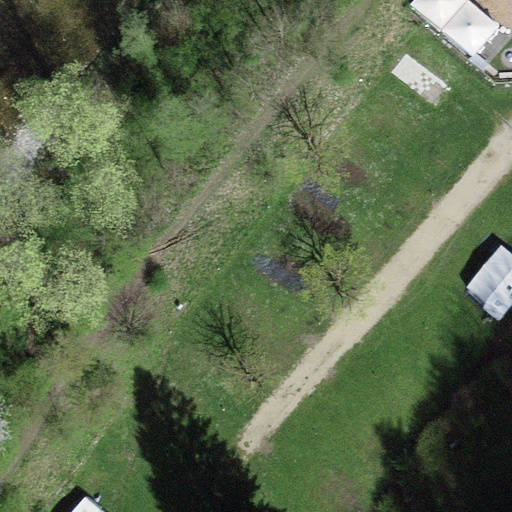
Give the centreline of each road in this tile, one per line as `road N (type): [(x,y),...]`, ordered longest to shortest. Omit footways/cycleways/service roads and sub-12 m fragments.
road 1 (track): [(383,0),(35,427),(0,483)]
road 2 (track): [(249,443),(511,141)]
